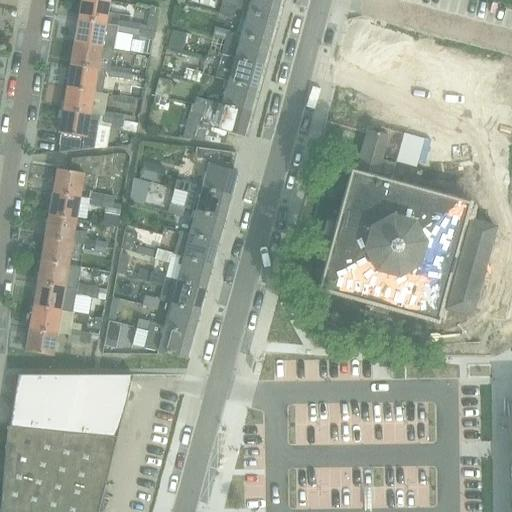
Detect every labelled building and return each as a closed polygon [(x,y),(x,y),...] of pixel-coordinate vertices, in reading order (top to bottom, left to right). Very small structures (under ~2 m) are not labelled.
[(98,0),(80,0),(77,21),(116,28),(116,33),(126,35),(128,25),(129,25),(130,18),(108,14),(110,2),(98,0)] [(222,0),(221,5),(235,9),(246,12),(274,20),(279,0),(222,0)] [(235,9),(221,5),(218,14),(233,18),(235,9)] [(150,8),(146,29),(155,31),(159,10),(150,8)] [(274,20),(246,12),(240,36),(268,43),(274,20)] [(116,28),(77,21),(74,43),(102,48),(113,50),(116,33),(116,28)] [(128,25),(126,35),(137,37),(139,27),(129,25),(128,25)] [(229,32),(214,28),(212,37),(226,41),(229,32)] [(147,32),(142,55),(150,57),(155,34),(147,32)] [(268,43),(240,36),(234,59),(261,66),(268,43)] [(102,48),(74,43),(70,66),(98,71),(105,72),(109,73),(110,68),(113,50),(102,48)] [(234,59),(218,55),(217,57),(221,58),(215,78),(227,82),(255,90),(261,66),(234,59)] [(98,71),(70,66),(66,89),(94,94),(94,93),(102,94),(105,72),(98,71)] [(109,78),(119,80),(121,69),(110,68),(109,73),(109,78)] [(132,71),(121,69),(119,80),(130,81),(132,71)] [(201,75),(185,70),(183,79),(199,84),(201,75)] [(159,79),(154,96),(167,100),(172,83),(159,79)] [(255,90),(227,82),(221,106),(248,113),(255,90)] [(94,94),(66,89),(62,112),(90,117),(94,94)] [(195,99),(193,109),(203,111),(195,141),(205,142),(224,145),(227,133),(242,137),(248,113),(221,106),(195,99)] [(99,118),(90,117),(62,112),(58,133),(86,138),(95,139),(99,118)] [(100,124),(111,126),(113,115),(102,113),(100,124)] [(124,117),(113,115),(111,126),(122,128),(124,117)] [(316,270),(314,277),(319,282),(317,291),(436,323),(443,297),(448,299),(446,309),(470,316),(475,301),(475,300),(475,299),(476,298),(490,247),(490,246),(490,245),(490,244),(495,228),(477,223),(470,221),(467,232),(462,230),(468,205),(469,204),(407,187),(390,182),(402,136),(403,133),(380,127),(380,128),(378,135),(377,134),(374,133),(366,131),(366,133),(365,135),(355,173),(345,170),(342,181),(340,182),(338,189),(344,194),(336,220),(326,223),(323,234),(330,242),(323,268),(316,270)] [(86,138),(58,133),(58,134),(61,135),(58,153),(82,150),(84,139),(86,138)] [(208,166),(201,189),(229,197),(235,172),(231,171),(236,154),(196,149),(192,162),(208,166)] [(104,156),(93,157),(71,160),(69,172),(56,170),(52,193),(79,198),(84,175),(101,179),(104,156)] [(190,186),(175,182),(173,191),(188,195),(190,186)] [(173,191),(169,205),(184,209),(195,213),(223,220),(229,197),(201,189),(190,186),(188,195),(173,191)] [(79,198),(52,193),(48,216),(75,221),(79,198)] [(89,206),(100,208),(102,196),(91,194),(89,206)] [(113,198),(102,196),(100,208),(111,210),(113,198)] [(184,209),(169,205),(166,214),(181,218),(184,209)] [(195,213),(189,235),(189,236),(216,243),(223,220),(195,213)] [(71,243),(83,245),(84,240),(85,240),(86,234),(74,231),(75,221),(48,216),(44,239),(71,243)] [(189,235),(180,232),(174,255),(183,258),(210,266),(216,243),(189,236),(189,235)] [(124,233),(121,250),(139,255),(141,248),(135,246),(137,237),(124,233)] [(71,243),(44,239),(40,261),(68,266),(71,243)] [(83,245),(82,251),(92,253),(94,242),(85,240),(84,240),(83,245)] [(105,243),(94,242),(92,253),(103,254),(105,243)] [(172,255),(157,251),(154,261),(169,265),(172,255)] [(129,257),(120,255),(116,275),(125,276),(129,257)] [(210,266),(183,258),(176,282),(204,290),(210,266)] [(36,284),(63,289),(68,266),(40,261),(36,284)] [(150,275),(148,282),(148,284),(163,288),(163,287),(165,279),(150,275)] [(170,305),(197,313),(204,290),(176,282),(165,279),(163,287),(174,290),(170,305)] [(63,289),(36,284),(33,306),(59,311),(62,300),(73,302),(74,296),(75,291),(63,289)] [(85,298),(87,287),(76,285),(75,291),(74,296),(85,298)] [(98,288),(87,287),(85,298),(96,300),(98,288)] [(156,311),(158,302),(144,298),(141,307),(156,311)] [(118,304),(111,303),(107,322),(114,323),(118,304)] [(197,313),(170,305),(164,328),(191,336),(197,313)] [(59,311),(33,306),(29,329),(56,334),(59,311)] [(102,320),(95,318),(93,330),(100,331),(102,320)] [(138,320),(136,329),(148,332),(151,333),(153,325),(153,324),(138,320)] [(151,333),(148,332),(144,348),(185,359),(191,336),(164,328),(153,325),(151,333)] [(56,334),(29,329),(25,352),(52,357),(56,334)] [(66,341),(77,343),(79,333),(68,331),(66,341)] [(77,343),(88,345),(84,368),(93,370),(98,342),(89,340),(90,335),(79,333),(77,343)] [(391,380),(404,380),(404,369),(391,369),(391,380)] [(7,428),(0,500),(0,511),(97,511),(106,475),(118,430),(132,376),(17,376),(15,387),(13,402),(9,423),(8,428),(7,428)]
